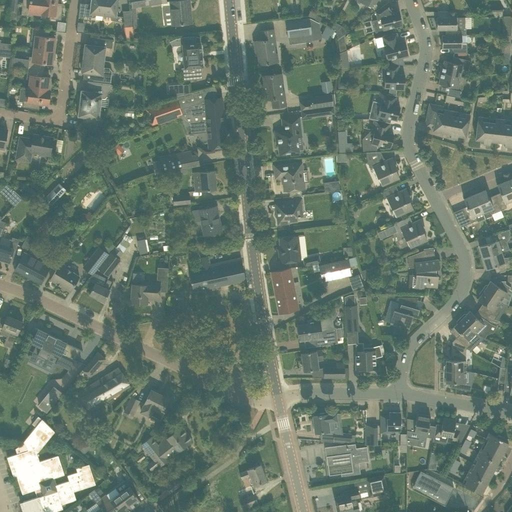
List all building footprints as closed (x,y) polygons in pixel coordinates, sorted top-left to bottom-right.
[(12,0),(10,19),(16,20),(18,0),(12,0)] [(41,13),(43,0),(29,0),(29,3),(23,2),(21,15),(32,16),(33,12),(41,13)] [(56,0),(43,0),(41,13),(50,15),(49,18),(61,20),(62,7),(56,6),(56,0)] [(103,15),(104,0),(91,0),(91,5),(86,4),(85,16),(94,17),(95,16),(96,14),(100,14),(103,15)] [(104,0),(103,15),(111,16),(110,20),(118,21),(118,16),(116,16),(117,0),(104,0)] [(185,0),(170,1),(162,3),(164,26),(172,25),(181,24),(191,23),(190,9),(189,0),(185,0)] [(383,30),(393,27),(402,25),(399,11),(393,12),(393,10),(394,9),(388,2),(375,11),(377,19),(380,19),(383,30)] [(132,26),(130,11),(122,11),(124,27),(132,26)] [(435,26),(437,26),(437,29),(448,29),(448,35),(461,35),(466,35),(466,28),(465,28),(465,17),(454,17),(450,11),(447,11),(437,11),(437,17),(436,17),(437,21),(435,21),(435,26)] [(510,35),(511,17),(503,17),(503,35),(510,35)] [(311,34),(312,41),(321,39),(319,23),(310,18),(309,18),(286,21),(288,37),(311,34)] [(57,22),(56,30),(64,31),(65,23),(57,22)] [(342,26),(336,23),(333,28),(336,29),(337,39),(346,33),(342,26)] [(331,39),(335,29),(326,25),(322,36),(331,39)] [(55,51),(56,43),(54,42),(55,38),(44,36),(45,30),(35,29),(33,28),(31,39),(35,40),(34,48),(55,51)] [(254,41),(254,42),(255,50),(257,49),(259,65),(276,62),(279,62),(278,53),(275,53),(273,42),(275,42),(274,29),(260,31),(261,40),(254,41)] [(397,59),(398,59),(408,56),(404,41),(399,42),(396,33),(382,36),(384,46),(387,59),(396,57),(397,59)] [(448,35),(442,35),(442,39),(440,39),(440,43),(442,43),(442,47),(453,47),(453,53),(467,53),(467,42),(469,42),(470,41),(470,35),(466,35),(461,35),(448,35)] [(511,35),(501,35),(499,52),(503,52),(510,53),(511,35)] [(83,58),(103,61),(105,47),(111,48),(112,40),(99,38),(98,46),(85,44),(85,48),(83,49),(82,51),(82,53),(84,55),(83,58)] [(200,43),(190,43),(182,44),(183,52),(180,52),(178,55),(177,57),(178,59),(180,60),(184,60),(184,67),(181,68),(182,80),(188,80),(187,68),(202,67),(202,59),(201,59),(200,50),(201,50),(200,43)] [(34,48),(33,57),(29,57),(28,68),(40,69),(41,63),(51,64),(52,59),(54,59),(55,51),(34,48)] [(460,77),(461,70),(466,71),(469,60),(453,56),(453,57),(456,58),(455,63),(444,61),(443,66),(441,66),(440,72),(460,77)] [(102,67),(103,61),(83,58),(83,61),(81,63),(80,65),(81,67),(82,69),(82,72),(94,74),(94,81),(111,83),(112,71),(109,68),(102,67)] [(393,89),(404,90),(404,75),(398,74),(399,65),(382,65),(382,74),(385,75),(384,88),(393,88),(393,89)] [(29,88),(50,91),(51,83),(49,82),(50,78),(39,76),(40,69),(28,68),(26,79),(30,80),(29,88)] [(440,72),(438,78),(440,79),(439,84),(446,86),(444,92),(461,95),(465,78),(460,77),(440,72)] [(282,106),(286,106),(285,93),(282,94),(281,83),(283,82),(282,73),(262,76),(265,91),(263,92),(264,100),(271,99),(272,108),(282,106)] [(81,91),(81,96),(79,96),(79,97),(78,99),(78,102),(80,102),(100,105),(101,97),(104,98),(106,96),(107,92),(109,90),(110,85),(88,82),(87,91),(81,91)] [(50,91),(29,88),(21,87),(21,88),(20,88),(18,101),(23,102),(23,108),(35,109),(36,103),(48,104),(50,91)] [(157,87),(145,97),(151,104),(163,94),(157,87)] [(152,123),(151,123),(152,126),(178,117),(179,121),(181,120),(186,134),(198,133),(198,138),(201,141),(209,140),(209,148),(226,146),(222,97),(205,99),(204,89),(190,92),(184,94),(175,96),(176,98),(145,109),(147,112),(148,111),(154,115),(152,123)] [(311,109),(335,105),(335,106),(336,106),(334,94),(332,94),(331,90),(325,91),(326,95),(310,97),(310,101),(300,103),(301,110),(311,109)] [(377,116),(387,118),(397,120),(400,107),(394,106),(396,96),(386,94),(380,93),(378,102),(380,103),(377,116)] [(99,114),(100,105),(80,102),(78,102),(77,104),(77,106),(77,108),(78,110),(79,110),(78,116),(84,116),(83,126),(89,126),(94,136),(103,137),(105,123),(104,121),(103,121),(103,116),(102,114),(99,114)] [(425,123),(424,127),(428,128),(433,129),(433,130),(444,133),(448,110),(442,109),(443,106),(439,106),(429,104),(426,119),(425,123)] [(311,109),(312,116),(335,113),(335,112),(336,112),(335,106),(335,105),(311,109)] [(444,133),(451,134),(450,138),(457,139),(458,136),(465,137),(470,115),(448,110),(444,133)] [(497,142),(500,119),(478,116),(476,129),(475,139),(483,140),(483,144),(490,145),(490,141),(497,142)] [(291,155),(299,154),(297,137),(302,137),(299,117),(291,118),(281,119),(283,130),(274,131),(276,144),(278,144),(279,154),(290,153),(291,155)] [(511,120),(500,119),(497,142),(504,143),(504,146),(511,147),(511,143),(511,120)] [(372,130),(362,139),(363,151),(376,150),(376,146),(379,147),(380,145),(390,147),(393,134),(387,133),(390,124),(374,120),(372,130)] [(34,134),(33,139),(19,137),(15,159),(30,162),(31,152),(49,155),(53,138),(34,134)] [(111,147),(119,155),(124,150),(116,142),(111,147)] [(347,142),(338,143),(339,152),(352,151),(352,143),(347,143),(347,142)] [(158,161),(152,162),(155,174),(180,169),(186,168),(194,166),(191,151),(157,157),(158,161)] [(382,155),(380,152),(366,152),(367,161),(370,168),(372,167),(377,178),(378,178),(382,186),(399,178),(396,170),(397,169),(392,157),(385,161),(382,155)] [(284,191),(289,191),(290,196),(301,195),(301,189),(305,189),(302,162),(274,165),(275,178),(282,178),(284,191)] [(194,172),(194,181),(195,192),(216,190),(214,170),(194,172)] [(325,191),(340,190),(340,180),(325,181),(325,191)] [(511,199),(511,190),(508,180),(497,185),(501,196),(496,199),(501,210),(506,208),(504,203),(511,199)] [(52,206),(67,190),(59,183),(44,198),(52,206)] [(404,213),(413,209),(410,201),(411,200),(406,188),(395,193),(393,187),(381,192),(384,199),(386,198),(391,209),(392,209),(396,217),(404,213)] [(474,194),(482,212),(484,218),(492,215),(492,214),(501,210),(496,199),(490,201),(485,190),(474,194)] [(474,194),(463,199),(468,210),(462,213),(467,224),(477,220),(476,215),(482,212),(474,194)] [(172,197),(173,205),(190,203),(189,195),(172,197)] [(285,201),(275,202),(275,203),(276,212),(278,225),(288,223),(289,223),(289,222),(298,221),(297,217),(303,216),(301,199),(285,201)] [(195,222),(201,221),(204,235),(221,231),(216,206),(199,209),(193,210),(195,222)] [(87,224),(92,212),(88,210),(87,214),(82,211),(78,219),(87,224)] [(46,212),(32,227),(40,234),(53,220),(46,212)] [(418,244),(427,240),(423,232),(425,231),(420,219),(409,224),(407,218),(394,224),(398,233),(401,231),(405,240),(406,240),(410,248),(418,244)] [(125,221),(118,231),(123,234),(130,224),(125,221)] [(482,258),(501,252),(509,249),(507,242),(509,239),(510,236),(510,233),(509,229),(488,236),(490,243),(479,246),(482,258)] [(280,262),(290,261),(301,260),(298,236),(279,238),(281,254),(279,254),(280,262)] [(0,244),(0,259),(9,262),(11,256),(14,256),(18,243),(19,239),(12,237),(11,241),(9,248),(0,244)] [(28,248),(31,239),(26,237),(23,246),(28,248)] [(111,252),(107,257),(98,269),(108,276),(121,260),(119,259),(123,253),(122,252),(130,243),(129,242),(130,241),(124,237),(116,247),(115,247),(111,252)] [(145,239),(137,240),(140,254),(148,253),(145,239)] [(97,268),(98,269),(107,257),(111,252),(115,246),(109,241),(103,248),(100,245),(83,267),(92,274),(97,268)] [(419,274),(415,274),(415,283),(415,289),(421,289),(421,288),(428,288),(428,287),(437,287),(438,275),(435,275),(436,269),(439,269),(438,259),(425,261),(424,251),(414,254),(407,257),(409,268),(415,267),(416,272),(419,271),(419,274)] [(503,258),(501,252),(482,258),(486,269),(498,265),(500,272),(511,268),(508,257),(503,258)] [(40,283),(45,274),(49,267),(24,253),(15,270),(40,283)] [(305,266),(320,263),(318,255),(303,259),(305,266)] [(200,258),(203,270),(189,273),(191,281),(193,291),(246,280),(241,257),(231,260),(210,264),(208,256),(200,258)] [(319,265),(322,281),(351,275),(350,267),(357,265),(356,257),(319,265)] [(70,291),(79,276),(72,272),(73,271),(61,263),(50,280),(56,283),(56,284),(60,286),(61,286),(70,291)] [(168,268),(158,267),(157,280),(167,280),(168,268)] [(271,271),(275,293),(294,289),(291,275),(290,268),(271,271)] [(362,279),(369,277),(370,277),(368,269),(360,271),(362,279)] [(349,277),(352,289),(363,286),(360,274),(349,277)] [(106,281),(98,277),(89,294),(104,301),(113,282),(107,279),(106,281)] [(490,281),(487,285),(485,285),(483,290),(484,290),(500,301),(507,292),(503,290),(505,287),(498,282),(496,285),(490,281)] [(159,299),(160,284),(140,282),(140,285),(132,284),(131,303),(147,304),(147,299),(159,299)] [(296,297),(294,289),(275,293),(279,314),(298,310),(296,297)] [(482,310),(495,319),(499,312),(499,308),(497,307),(500,301),(484,290),(483,290),(480,294),(480,295),(477,300),(485,305),(482,310)] [(408,297),(397,297),(396,302),(399,303),(397,310),(394,310),(390,323),(409,329),(412,315),(419,317),(421,308),(415,307),(418,297),(408,297)] [(346,332),(359,331),(357,305),(344,306),(346,332)] [(461,318),(482,339),(483,339),(482,338),(482,337),(485,338),(487,334),(493,332),(496,325),(498,322),(497,321),(498,321),(495,319),(482,310),(478,315),(476,313),(474,315),(470,310),(466,314),(464,314),(461,318)] [(17,334),(22,322),(7,316),(2,328),(11,331),(5,345),(11,347),(17,334)] [(456,338),(467,349),(471,351),(482,339),(461,318),(457,321),(457,323),(453,327),(460,334),(456,338)] [(298,327),(296,327),(297,334),(299,334),(300,340),(314,338),(315,346),(338,343),(337,338),(344,337),(343,327),(336,328),(336,327),(332,328),(331,322),(324,319),(319,319),(307,320),(308,323),(298,325),(298,327)] [(33,339),(32,341),(41,346),(37,354),(47,359),(50,352),(54,354),(53,356),(59,358),(60,357),(61,353),(63,350),(64,350),(67,344),(67,343),(68,343),(67,342),(67,343),(35,328),(38,329),(33,339)] [(467,349),(456,338),(452,342),(451,360),(446,360),(446,365),(444,366),(444,371),(466,371),(466,360),(462,360),(462,354),(467,349)] [(363,343),(358,343),(355,343),(356,351),(356,369),(359,369),(359,371),(366,371),(366,369),(375,369),(375,358),(382,356),(379,345),(370,348),(363,348),(363,343)] [(302,353),(303,364),(302,365),(302,368),(304,369),(304,371),(318,369),(317,360),(323,359),(321,350),(302,353)] [(97,352),(87,365),(82,370),(91,377),(106,359),(97,352)] [(324,378),(344,378),(349,378),(349,368),(344,368),(344,362),(336,362),(336,368),(324,368),(324,378)] [(90,411),(122,391),(130,386),(118,367),(110,373),(78,393),(90,411)] [(500,367),(498,379),(498,382),(504,383),(506,368),(500,367)] [(444,376),(445,378),(445,383),(452,383),(452,387),(470,387),(473,372),(469,371),(466,371),(444,371),(444,376)] [(53,387),(38,405),(47,412),(62,393),(53,387)] [(149,415),(150,414),(160,419),(164,413),(162,412),(168,398),(151,390),(144,404),(145,404),(141,411),(149,415)] [(131,397),(124,411),(133,416),(140,401),(131,397)] [(380,428),(380,433),(393,433),(393,430),(400,430),(400,423),(401,413),(389,412),(389,415),(381,415),(381,418),(380,428)] [(332,420),(337,420),(336,413),(327,415),(327,414),(326,413),(317,414),(318,416),(313,416),(315,433),(334,430),(332,420)] [(406,434),(406,437),(406,444),(418,446),(420,433),(427,434),(429,426),(430,416),(417,414),(416,421),(414,420),(413,424),(407,422),(406,434)] [(38,416),(32,424),(35,427),(42,419),(38,416)] [(454,427),(455,420),(443,418),(442,425),(436,424),(434,434),(434,436),(447,439),(446,441),(460,444),(466,431),(460,428),(454,427)] [(54,432),(42,419),(35,427),(21,445),(24,446),(25,451),(7,457),(13,476),(16,475),(22,494),(41,488),(43,495),(57,491),(55,485),(53,478),(45,480),(39,461),(36,453),(38,452),(54,432)] [(365,424),(365,445),(377,445),(377,425),(365,424)] [(181,427),(173,433),(158,445),(151,436),(141,444),(148,453),(158,465),(159,466),(179,450),(181,454),(188,449),(185,445),(188,443),(191,440),(181,427)] [(476,431),(471,429),(468,435),(473,437),(476,431)] [(333,441),(354,443),(355,436),(351,435),(351,434),(334,432),(333,441)] [(489,433),(484,443),(503,453),(508,443),(489,433)] [(463,445),(468,447),(471,442),(466,439),(463,445)] [(497,463),(503,453),(484,443),(478,453),(497,463)] [(337,455),(326,456),(329,475),(341,473),(341,475),(353,474),(352,463),(369,461),(367,446),(356,448),(355,444),(336,446),(337,455)] [(468,447),(463,445),(460,450),(465,453),(468,447)] [(473,463),(492,473),(497,463),(478,453),(473,463)] [(39,461),(45,480),(53,478),(64,474),(58,455),(39,461)] [(457,468),(460,462),(455,459),(452,465),(457,468)] [(430,461),(429,469),(436,470),(437,462),(430,461)] [(467,473),(487,484),(492,473),(473,463),(467,473)] [(76,499),(73,491),(95,484),(89,464),(76,468),(78,472),(67,475),(69,481),(55,485),(57,491),(61,504),(76,499)] [(254,485),(257,484),(267,480),(260,465),(247,470),(248,470),(239,473),(242,480),(250,476),(254,485)] [(457,468),(452,465),(449,471),(454,473),(457,468)] [(421,471),(415,483),(439,495),(436,501),(445,506),(451,494),(448,493),(451,487),(421,471)] [(481,494),(487,484),(467,473),(462,484),(481,494)] [(169,494),(182,483),(175,475),(162,485),(169,494)] [(119,493),(131,509),(141,502),(134,492),(139,489),(129,476),(124,479),(128,485),(119,493)] [(337,511),(344,511),(347,511),(348,511),(359,511),(359,509),(357,501),(360,500),(360,499),(370,497),(387,494),(384,476),(354,482),(355,489),(346,491),(346,494),(334,497),(337,511)] [(19,503),(22,511),(57,511),(63,509),(61,504),(57,491),(43,495),(19,503)] [(118,511),(127,511),(131,509),(119,493),(110,499),(106,493),(100,497),(110,510),(114,507),(118,511)] [(243,509),(257,503),(254,495),(240,500),(243,509)] [(93,511),(107,511),(110,510),(100,497),(95,501),(100,507),(93,511)]
